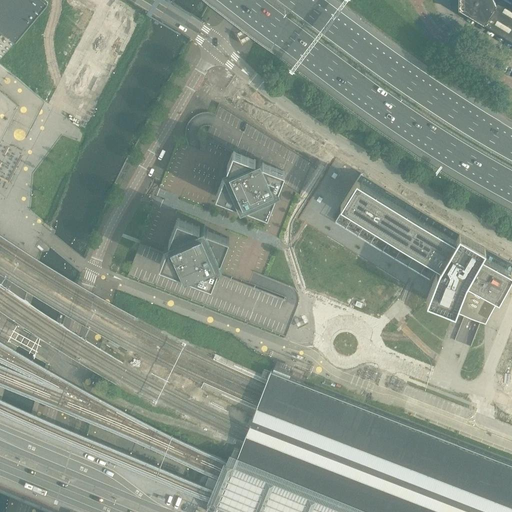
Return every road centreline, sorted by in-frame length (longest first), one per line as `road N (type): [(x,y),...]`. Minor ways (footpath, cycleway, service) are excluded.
road 1 (unclassified): [(22,511),(110,225),(213,51)]
road 2 (motorway): [(245,0),(365,91),(511,181)]
road 3 (unclassified): [(511,246),(255,81)]
road 4 (motorway): [(511,148),(293,0)]
road 5 (unclassified): [(450,378),(429,360),(317,308),(290,247),(258,237)]
road 6 (secondary): [(166,511),(0,444)]
road 7 (secondary): [(0,460),(128,511)]
